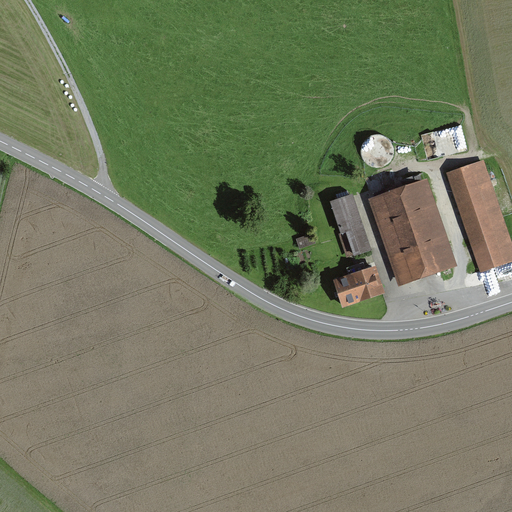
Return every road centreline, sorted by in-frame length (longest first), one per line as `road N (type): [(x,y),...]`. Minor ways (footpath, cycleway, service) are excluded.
road 1 (tertiary): [(511,303),(403,330),(297,315),(0,141)]
road 2 (track): [(480,313),(432,167),(471,156),(475,144),(450,0)]
road 3 (track): [(403,330),(363,202),(375,185),(432,167)]
road 4 (track): [(98,192),(102,160),(85,111),(27,0)]
